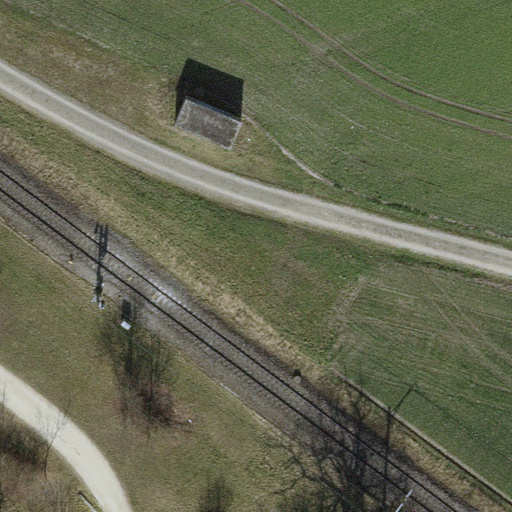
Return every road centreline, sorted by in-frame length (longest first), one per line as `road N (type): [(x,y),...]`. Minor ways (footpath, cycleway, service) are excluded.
road 1 (track): [(0,83),(126,156),(262,205),(511,271)]
road 2 (track): [(0,376),(68,430),(120,511)]
